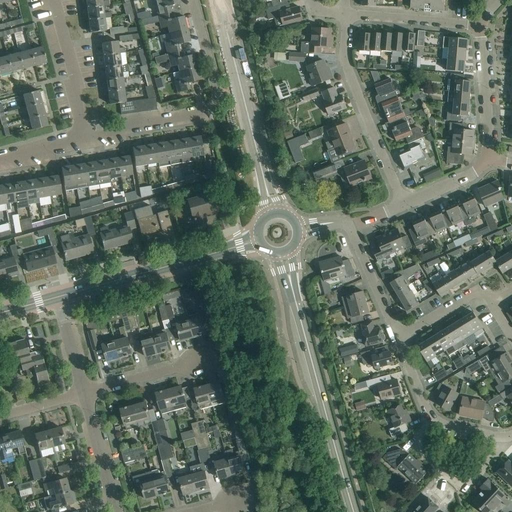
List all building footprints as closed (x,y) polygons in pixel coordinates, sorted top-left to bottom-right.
[(85,0),(87,8),(103,6),(109,5),(109,0),(102,1),(102,0),(85,0)] [(154,3),(157,16),(170,13),(168,6),(180,3),(179,0),(159,0),(160,2),(154,3)] [(267,4),(268,8),(276,6),(288,3),(287,0),(273,0),(273,1),(274,0),(275,3),(272,4),(272,3),(267,4)] [(405,0),(405,6),(411,7),(411,8),(444,11),(444,0),(405,0)] [(126,15),(128,15),(132,13),(129,2),(125,3),(123,4),(126,15)] [(269,20),(281,16),(283,25),(303,20),(299,7),(287,10),(286,4),(288,3),(276,6),(268,8),(266,9),(269,20)] [(104,18),(109,18),(109,17),(111,17),(110,12),(104,13),(103,6),(87,8),(88,20),(104,18)] [(265,10),(254,13),(255,19),(266,16),(265,10)] [(167,27),(168,34),(187,29),(183,16),(172,19),(170,13),(157,16),(160,28),(167,27)] [(0,24),(0,29),(11,26),(10,22),(9,17),(3,19),(4,23),(0,24)] [(109,29),(110,35),(128,32),(127,26),(111,28),(109,18),(104,18),(88,20),(90,33),(106,31),(106,29),(109,29)] [(301,52),(311,53),(321,53),(321,46),(330,47),(331,29),(313,28),(312,42),(302,42),(301,52)] [(164,42),(167,54),(180,51),(178,44),(190,41),(187,29),(168,34),(170,40),(164,42)] [(381,51),(392,52),(392,50),(393,33),(393,32),(393,34),(382,33),(383,34),(381,51)] [(392,50),(403,51),(403,50),(404,33),(404,32),(404,33),(393,32),(393,33),(392,50)] [(415,33),(404,32),(404,33),(403,50),(414,51),(414,43),(415,33)] [(370,52),(370,51),(372,34),(371,34),(371,33),(371,34),(361,33),(359,51),(370,52)] [(370,51),(381,52),(381,51),(383,34),(382,33),(371,33),(371,34),(372,34),(370,51)] [(444,37),(443,48),(466,50),(467,39),(444,37)] [(102,43),(103,56),(119,54),(119,53),(125,52),(124,47),(119,48),(118,41),(102,43)] [(31,50),(35,66),(46,62),(42,47),(31,50)] [(443,48),(443,58),(448,59),(465,61),(466,50),(443,48)] [(19,53),(23,69),(35,66),(31,50),(19,53)] [(176,65),(178,72),(197,67),(193,55),(181,58),(180,51),(167,54),(154,57),(156,64),(166,62),(166,60),(168,59),(170,67),(176,65)] [(286,56),(290,56),(290,61),(306,62),(306,54),(290,53),(290,51),(285,51),(285,53),(274,52),(274,60),(286,60),(286,56)] [(7,56),(11,72),(23,69),(19,53),(7,56)] [(103,56),(105,68),(121,66),(119,54),(103,56)] [(0,58),(0,74),(11,72),(7,56),(0,58)] [(448,64),(447,70),(464,72),(465,61),(448,59),(443,58),(443,64),(448,64)] [(312,78),(310,79),(312,86),(333,78),(330,71),(328,72),(324,60),(307,67),(312,78)] [(142,75),(144,74),(148,73),(146,66),(145,62),(141,62),(142,66),(139,67),(142,75)] [(105,68),(106,80),(122,78),(122,77),(128,77),(128,72),(122,73),(121,66),(105,68)] [(173,73),(175,83),(177,92),(190,89),(188,83),(200,80),(197,67),(178,72),(173,73)] [(447,91),(470,93),(471,81),(464,80),(465,75),(455,74),(451,73),(450,79),(448,79),(447,91)] [(106,80),(108,92),(124,90),(122,78),(106,80)] [(378,105),(398,97),(391,79),(375,85),(378,95),(377,95),(377,96),(376,96),(376,97),(376,98),(376,99),(378,105)] [(151,86),(147,87),(145,87),(149,99),(155,98),(152,85),(151,86)] [(322,92),(326,101),(324,102),(329,115),(337,112),(347,108),(342,95),(338,97),(334,87),(322,92)] [(320,95),(317,88),(302,94),(304,101),(320,95)] [(23,94),(26,106),(42,102),(38,90),(23,94)] [(110,104),(119,103),(125,102),(126,114),(133,113),(131,101),(126,102),(124,90),(108,92),(110,104)] [(454,103),(469,104),(470,93),(447,91),(449,91),(448,102),(454,103)] [(385,123),(405,116),(400,103),(397,105),(394,99),(398,97),(378,105),(381,111),(381,112),(382,112),(382,113),(383,113),(384,113),(385,113),(389,122),(385,123)] [(26,106),(29,118),(45,114),(42,102),(26,106)] [(448,108),(447,120),(451,120),(461,121),(461,116),(468,116),(469,104),(454,103),(448,102),(448,108)] [(29,118),(32,130),(48,126),(45,114),(29,118)] [(405,137),(408,143),(424,137),(420,129),(419,128),(419,127),(417,127),(416,127),(410,129),(405,116),(385,123),(388,130),(389,131),(390,131),(391,131),(392,131),(396,141),(405,137)] [(327,142),(326,144),(329,150),(327,150),(332,163),(341,160),(339,155),(356,149),(351,139),(350,139),(348,134),(350,133),(347,123),(341,125),(339,120),(328,125),(330,130),(327,131),(331,140),(327,142)] [(454,134),(453,141),(475,143),(475,136),(474,136),(474,131),(463,130),(463,124),(453,123),(451,122),(449,134),(454,134)] [(284,133),(286,139),(294,136),(291,130),(284,133)] [(305,133),(287,140),(296,162),(305,159),(300,147),(301,145),(309,142),(305,133)] [(435,139),(432,133),(426,136),(429,142),(435,139)] [(200,136),(188,138),(191,157),(192,161),(192,162),(198,161),(197,156),(203,155),(200,136)] [(188,138),(177,140),(180,159),(181,163),(192,161),(191,157),(188,138)] [(421,138),(408,144),(411,151),(400,156),(402,160),(401,160),(405,169),(414,165),(413,164),(417,162),(418,160),(425,157),(421,149),(425,147),(421,138)] [(177,140),(166,142),(169,161),(170,165),(181,163),(180,159),(177,140)] [(447,163),(462,164),(463,165),(464,159),(460,159),(461,154),(472,155),(473,149),(474,150),(475,143),(453,141),(453,147),(448,147),(447,163)] [(154,144),(158,163),(158,167),(170,165),(169,161),(166,142),(154,144)] [(147,165),(158,163),(154,144),(143,146),(147,165)] [(135,167),(147,165),(143,146),(132,148),(135,167)] [(129,156),(117,158),(120,177),(132,175),(129,156)] [(117,158),(106,160),(110,183),(115,182),(115,178),(120,177),(117,158)] [(106,160),(95,162),(99,185),(110,183),(106,160)] [(368,170),(365,160),(345,168),(352,186),(371,178),(371,176),(372,176),(369,169),(368,170)] [(207,174),(196,177),(197,181),(208,178),(215,176),(212,161),(204,162),(207,174)] [(95,162),(83,164),(87,187),(99,185),(95,162)] [(83,164),(73,166),(77,189),(87,187),(83,164)] [(317,182),(338,174),(334,164),(314,172),(313,171),(308,173),(311,179),(316,177),(317,182)] [(73,166),(61,168),(65,191),(77,189),(76,184),(73,166)] [(58,175),(46,178),(49,196),(61,194),(58,175)] [(46,178),(35,179),(39,198),(49,196),(46,178)] [(35,179),(24,181),(27,200),(28,204),(39,202),(39,198),(35,179)] [(24,181),(12,183),(15,202),(27,200),(24,181)] [(479,191),(483,200),(486,206),(504,199),(500,190),(501,190),(502,189),(498,181),(490,184),(490,186),(479,191)] [(12,183),(1,185),(4,204),(5,209),(4,204),(15,202),(12,183)] [(195,222),(195,224),(205,221),(203,213),(217,209),(213,194),(188,201),(192,216),(193,216),(194,218),(193,218),(194,222),(195,222)] [(118,199),(113,200),(114,205),(119,204),(126,202),(124,197),(124,195),(119,196),(120,199),(118,199)] [(473,196),(464,200),(467,204),(459,208),(466,226),(477,221),(474,215),(481,213),(473,196)] [(90,201),(91,207),(93,211),(97,210),(103,208),(102,203),(102,204),(101,197),(96,198),(97,203),(98,202),(98,205),(94,206),(93,200),(90,201)] [(102,203),(103,208),(114,205),(113,200),(113,198),(106,200),(107,202),(102,203)] [(442,215),(447,227),(464,220),(459,208),(457,203),(448,207),(450,212),(442,215)] [(155,204),(140,208),(147,232),(157,229),(157,228),(160,227),(162,233),(172,230),(166,210),(158,213),(155,204)] [(81,209),(80,206),(69,208),(70,218),(82,214),(81,209)] [(426,222),(431,234),(447,227),(442,215),(440,210),(432,214),(434,219),(426,222)] [(102,241),(101,241),(102,243),(103,243),(105,250),(132,242),(129,229),(135,228),(131,212),(124,214),(127,226),(109,231),(108,226),(100,228),(101,233),(100,234),(102,241)] [(484,215),(489,226),(491,231),(498,228),(491,212),(484,215)] [(90,216),(83,218),(88,235),(89,236),(95,235),(90,216)] [(409,230),(413,239),(416,246),(427,242),(425,237),(431,234),(426,222),(424,217),(415,221),(417,226),(409,230)] [(11,221),(13,234),(21,231),(20,227),(19,220),(13,221),(11,221)] [(470,234),(472,240),(481,236),(491,231),(489,226),(470,234)] [(50,244),(56,243),(51,227),(46,228),(37,231),(39,238),(48,235),(50,244)] [(398,229),(387,233),(393,246),(395,251),(406,247),(407,249),(412,247),(407,235),(402,238),(398,229)] [(388,259),(391,258),(390,255),(395,252),(395,251),(393,246),(387,233),(376,238),(380,247),(373,250),(378,262),(386,258),(388,259)] [(60,237),(63,249),(66,259),(83,254),(83,255),(93,252),(89,236),(88,235),(74,239),(73,234),(60,237)] [(472,240),(470,241),(472,245),(483,240),(481,236),(472,240)] [(16,244),(15,245),(20,262),(25,260),(28,272),(56,264),(53,254),(51,247),(23,256),(22,253),(18,254),(16,244)] [(0,278),(17,274),(14,263),(20,262),(15,245),(10,246),(13,258),(0,261),(0,278)] [(480,257),(488,270),(495,266),(494,264),(496,263),(503,273),(496,261),(490,250),(480,257)] [(511,267),(505,255),(496,261),(503,273),(506,271),(507,273),(511,269),(511,267)] [(342,261),(341,256),(319,262),(325,281),(334,278),(345,276),(346,278),(356,275),(349,259),(342,261)] [(470,260),(478,274),(481,272),(482,274),(488,270),(480,257),(471,262),(470,260)] [(461,266),(468,278),(471,276),(472,278),(478,274),(470,260),(461,266)] [(395,289),(396,292),(410,284),(407,279),(410,277),(415,274),(414,273),(421,269),(418,264),(414,266),(408,268),(399,272),(390,276),(393,281),(389,284),(393,290),(395,289)] [(451,272),(460,285),(466,281),(465,280),(468,278),(461,266),(451,272)] [(433,283),(441,297),(448,293),(447,291),(449,289),(439,272),(430,278),(433,283)] [(439,272),(449,289),(452,288),(453,289),(460,285),(451,272),(442,277),(439,272)] [(194,285),(197,297),(201,310),(207,309),(204,295),(200,283),(194,285)] [(396,296),(400,303),(414,294),(418,292),(412,283),(410,284),(396,292),(398,295),(396,296)] [(342,297),(345,308),(366,302),(363,291),(356,293),(355,287),(345,290),(343,290),(345,296),(342,297)] [(172,299),(170,293),(162,295),(164,301),(172,299)] [(406,308),(407,311),(419,304),(414,294),(400,303),(404,309),(406,308)] [(347,318),(351,317),(352,323),(354,323),(364,320),(362,315),(369,313),(366,302),(345,308),(347,318)] [(165,306),(169,319),(171,328),(177,326),(181,340),(194,337),(189,320),(188,316),(176,320),(172,304),(165,306)] [(163,321),(169,319),(165,306),(159,308),(163,321)] [(126,308),(120,310),(122,318),(129,316),(126,308)] [(473,312),(464,318),(473,333),(474,333),(483,327),(473,312)] [(195,319),(189,320),(194,337),(206,333),(201,313),(194,315),(195,319)] [(129,316),(132,329),(138,328),(134,314),(129,316)] [(114,337),(115,341),(120,357),(132,354),(126,331),(132,329),(129,316),(122,318),(124,326),(119,327),(121,335),(114,337)] [(464,318),(455,323),(464,339),(473,333),(464,318)] [(363,323),(361,323),(363,332),(367,346),(373,344),(383,342),(383,340),(384,340),(385,338),(384,335),(383,334),(381,335),(379,327),(375,329),(372,320),(363,323)] [(455,323),(446,329),(455,344),(458,349),(467,344),(464,339),(455,323)] [(94,329),(88,331),(93,350),(99,348),(94,329)] [(160,335),(154,336),(159,353),(171,349),(165,329),(159,331),(160,335)] [(446,329),(436,335),(446,350),(449,355),(458,349),(455,344),(446,329)] [(159,353),(154,336),(148,338),(146,334),(140,336),(146,356),(159,353)] [(436,335),(427,340),(437,356),(439,359),(447,354),(445,350),(446,350),(436,335)] [(107,361),(120,357),(115,341),(114,337),(101,340),(107,361)] [(33,352),(29,354),(25,339),(4,345),(5,350),(4,350),(4,351),(5,351),(7,357),(18,354),(22,371),(33,368),(38,386),(49,383),(41,354),(40,353),(39,351),(38,351),(36,351),(33,352)] [(417,346),(427,362),(431,367),(435,365),(431,359),(437,356),(427,340),(417,346)] [(356,344),(340,349),(342,357),(359,352),(356,344)] [(374,349),(365,352),(361,353),(364,364),(374,361),(376,368),(383,366),(393,364),(390,351),(376,355),(374,349)] [(489,369),(493,375),(511,362),(511,360),(507,353),(496,359),(491,352),(479,360),(484,369),(486,372),(489,369)] [(345,365),(352,363),(350,355),(343,357),(345,365)] [(464,360),(455,365),(457,369),(467,363),(464,360)] [(511,362),(493,375),(499,385),(495,387),(499,392),(511,385),(508,379),(511,376),(511,362)] [(434,374),(438,381),(448,375),(446,371),(444,368),(434,374)] [(466,368),(464,376),(463,380),(476,383),(466,368)] [(363,387),(368,386),(368,387),(378,385),(382,399),(401,394),(397,379),(382,383),(381,377),(362,382),(363,387)] [(15,391),(17,401),(24,399),(20,381),(8,385),(10,393),(15,391)] [(220,382),(208,385),(213,406),(219,404),(226,402),(220,382)] [(439,396),(436,403),(449,410),(458,393),(440,383),(434,394),(439,396)] [(194,389),(197,397),(200,409),(207,407),(213,406),(208,385),(194,389)] [(174,410),(181,409),(187,407),(181,386),(169,389),(173,406),(174,410)] [(508,396),(511,402),(511,386),(500,394),(503,399),(508,396)] [(156,393),(162,413),(174,410),(173,406),(169,389),(156,393)] [(485,402),(473,399),(463,397),(460,415),(482,419),(482,418),(488,419),(488,421),(493,422),(495,414),(490,406),(489,404),(485,403),(485,402)] [(229,413),(233,427),(239,425),(237,417),(239,417),(238,412),(236,413),(232,400),(227,402),(230,413),(229,413)] [(356,403),(357,411),(367,408),(365,401),(356,403)] [(152,423),(158,447),(165,446),(157,420),(151,422),(146,402),(134,405),(138,423),(144,421),(145,424),(152,423)] [(139,427),(138,423),(134,405),(120,409),(126,430),(139,427)] [(395,427),(389,429),(392,437),(409,430),(405,423),(411,420),(408,414),(406,415),(401,405),(388,410),(395,427)] [(157,420),(165,446),(170,444),(163,418),(157,420)] [(198,422),(202,435),(208,434),(204,421),(198,422)] [(192,424),(196,437),(202,435),(198,422),(192,424)] [(233,427),(237,440),(243,438),(239,425),(233,427)] [(60,427),(48,430),(53,447),(64,443),(60,427)] [(19,430),(7,434),(12,449),(18,448),(19,455),(25,454),(22,440),(19,430)] [(53,447),(48,430),(35,434),(40,450),(53,447)] [(0,460),(13,457),(12,449),(7,434),(0,435),(0,460)] [(208,434),(202,435),(205,449),(211,447),(208,434)] [(193,475),(193,476),(197,491),(209,487),(205,471),(203,465),(209,463),(205,449),(202,435),(196,437),(199,450),(197,450),(201,464),(196,466),(196,468),(191,469),(193,475)] [(131,448),(133,454),(146,451),(144,444),(131,448)] [(170,444),(165,446),(168,459),(174,458),(170,444)] [(165,446),(158,447),(162,460),(162,461),(168,459),(165,446)] [(231,448),(225,450),(228,459),(232,475),(245,472),(239,451),(232,453),(231,448)] [(398,467),(416,484),(428,471),(410,454),(408,455),(402,449),(401,450),(401,449),(388,453),(384,457),(396,469),(398,467)] [(133,454),(134,459),(135,460),(147,456),(146,451),(133,454)] [(232,475),(228,459),(226,455),(221,457),(211,459),(213,466),(216,465),(219,478),(232,475)] [(40,478),(42,478),(46,477),(41,458),(35,459),(40,478)] [(34,480),(40,478),(35,459),(28,461),(34,480)] [(511,462),(511,463),(509,460),(497,472),(511,486),(511,462)] [(70,464),(60,466),(58,467),(60,473),(62,472),(72,470),(70,464)] [(159,469),(152,471),(158,495),(171,492),(168,482),(167,478),(165,472),(160,473),(159,469)] [(158,495),(152,471),(132,476),(135,487),(142,485),(145,499),(158,495)] [(179,475),(181,485),(184,494),(197,491),(193,476),(186,477),(185,473),(179,475)] [(53,482),(51,475),(46,477),(42,478),(45,490),(46,490),(48,496),(47,496),(47,497),(69,491),(66,478),(53,482)] [(507,506),(511,501),(488,479),(480,487),(483,490),(472,502),(482,511),(491,511),(501,501),(507,506)] [(32,488),(30,481),(17,485),(19,491),(32,488)] [(47,497),(44,498),(47,510),(51,509),(73,503),(75,502),(72,490),(69,491),(47,497)] [(433,511),(439,507),(428,497),(414,511),(433,511)]
